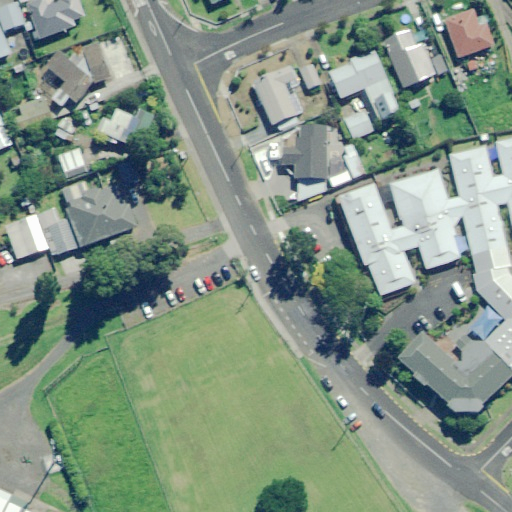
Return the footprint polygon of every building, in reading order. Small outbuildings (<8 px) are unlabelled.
[(83,19),(76,0),(59,0),(61,3),(45,9),(41,0),(25,6),(30,21),(26,23),(33,43),(73,29),(71,23),(83,19)] [(24,24),(15,2),(0,8),(0,59),(10,55),(0,34),(24,24)] [(477,30),(471,12),(441,23),(455,62),(492,48),(485,27),(477,30)] [(415,49),(407,32),(381,43),(402,91),(446,72),(439,57),(427,62),(420,46),(415,49)] [(42,69),(45,72),(37,82),(51,95),(57,88),(75,105),(88,90),(110,81),(95,44),(80,50),(72,59),(68,64),(56,54),(42,69)] [(399,115),(374,54),(325,74),(337,101),(362,91),(376,125),(399,115)] [(319,85),(310,67),(298,72),(306,91),(319,85)] [(295,84),(289,68),(251,85),(270,128),(295,117),(283,89),(295,84)] [(41,97),(10,110),(19,134),(51,121),(41,97)] [(0,119),(3,118),(0,111),(0,149),(10,146),(0,123),(0,119)] [(125,148),(130,138),(137,123),(131,120),(114,112),(109,124),(103,121),(97,134),(125,148)] [(372,132),(363,113),(344,122),(352,141),(372,132)] [(137,123),(130,138),(141,143),(153,119),(142,114),(137,123)] [(78,126),(69,118),(53,134),(63,143),(78,126)] [(325,155),(326,144),(331,144),(331,135),(326,135),(327,130),(298,128),(297,140),(291,140),(291,152),(279,151),(278,167),(294,167),(294,182),(296,183),(295,204),(364,176),(352,145),(325,155)] [(511,139),(494,143),(501,176),(490,178),(496,206),(505,204),(511,231),(511,139)] [(511,278),(508,274),(505,269),(509,267),(496,206),(490,178),(483,148),(447,156),(457,198),(461,217),(475,275),(471,275),(475,292),(504,321),(482,343),(469,343),(460,352),(460,364),(454,364),(420,333),(396,361),(454,415),(476,416),(481,411),(479,408),(511,375),(511,278)] [(83,167),(77,149),(57,156),(62,174),(83,167)] [(137,182),(132,162),(116,166),(121,186),(137,182)] [(447,200),(436,170),(388,183),(399,226),(389,228),(400,251),(416,245),(424,269),(458,258),(451,228),(458,218),(461,217),(457,198),(447,200)] [(67,218),(78,249),(134,230),(119,183),(80,196),(77,186),(61,191),(65,204),(63,204),(67,218)] [(389,228),(372,186),(337,199),(363,266),(366,265),(379,297),(413,282),(400,251),(389,228)] [(48,250),(36,215),(3,226),(14,261),(48,250)] [(0,511),(27,511),(0,500),(0,511)]
